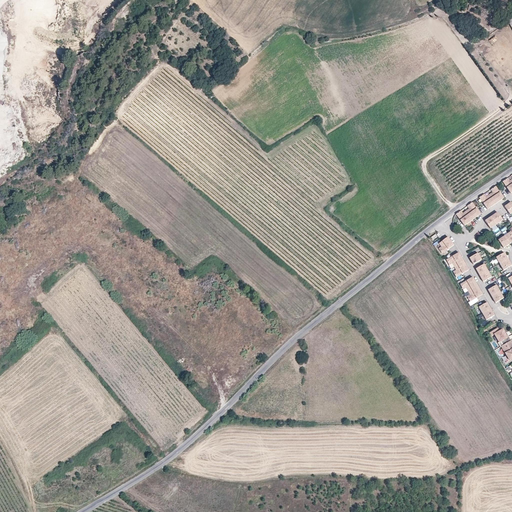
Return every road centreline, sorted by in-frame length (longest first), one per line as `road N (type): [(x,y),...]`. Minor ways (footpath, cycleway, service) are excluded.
road 1 (unclassified): [(442,219),(290,342),(181,449),(83,511)]
road 2 (track): [(391,261),(321,210),(347,180),(320,130),(264,152),(167,64)]
road 3 (track): [(460,206),(437,191),(423,164),(511,98)]
